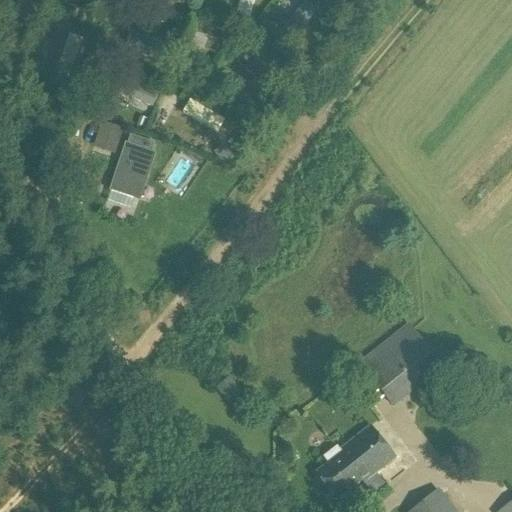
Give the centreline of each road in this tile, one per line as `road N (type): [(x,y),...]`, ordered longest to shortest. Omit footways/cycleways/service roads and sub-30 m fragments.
road 1 (track): [(11,511),(431,0)]
road 2 (unclassified): [(218,511),(122,381),(0,159)]
